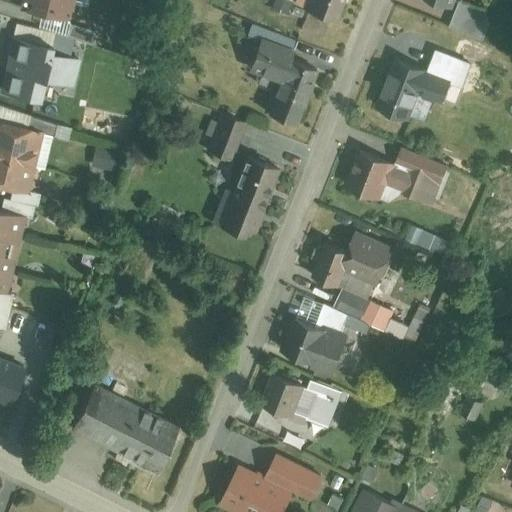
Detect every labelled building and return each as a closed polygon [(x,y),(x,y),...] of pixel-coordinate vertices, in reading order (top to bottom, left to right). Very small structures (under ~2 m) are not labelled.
[(28,7),(26,16),(77,27),(83,28),(88,0),(21,0),(21,6),(28,7)] [(345,0),(309,0),(304,17),(335,28),(345,0)] [(491,0),(441,0),(457,6),(449,28),(486,45),(492,27),(486,14),(491,0)] [(77,27),(73,43),(97,52),(103,36),(83,28),(77,27)] [(324,58),(269,36),(254,72),(278,82),(267,109),(298,121),(324,58)] [(65,48),(13,37),(2,91),(53,102),(65,48)] [(403,43),(377,106),(414,122),(425,96),(462,112),(481,67),(453,56),(450,63),(403,43)] [(220,116),(206,152),(231,162),(246,127),(220,116)] [(0,120),(0,183),(13,187),(24,190),(39,130),(0,120)] [(361,145),(346,187),(386,202),(391,188),(430,203),(443,166),(402,151),(399,160),(361,145)] [(215,228),(252,243),(284,165),(247,149),(215,228)] [(24,190),(13,187),(10,199),(34,205),(37,205),(40,193),(24,190)] [(1,209),(21,214),(32,217),(34,205),(10,199),(4,198),(1,209)] [(0,290),(2,291),(21,214),(1,209),(0,209),(0,290)] [(329,238),(313,280),(346,292),(352,277),(385,291),(401,251),(361,236),(356,248),(329,238)] [(2,291),(0,290),(0,328),(5,329),(13,294),(2,291)] [(296,320),(281,362),(337,382),(342,369),(352,372),(368,327),(388,334),(396,312),(341,292),(334,312),(306,301),(299,321),(296,320)] [(0,356),(0,402),(6,405),(24,369),(0,356)] [(308,391),(273,378),(261,410),(293,422),(295,418),(329,430),(339,403),(345,406),(348,398),(311,384),(308,391)] [(95,386),(73,431),(153,470),(175,425),(95,386)] [(243,458),(220,503),(237,511),(286,511),(297,492),(314,501),(324,481),(275,457),(268,471),(243,458)] [(418,511),(369,487),(356,511),(418,511)]
